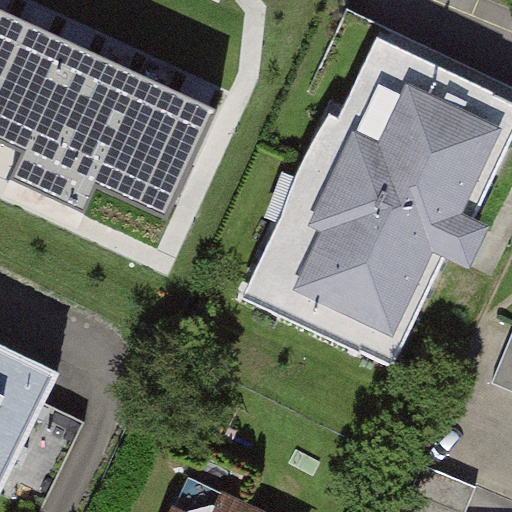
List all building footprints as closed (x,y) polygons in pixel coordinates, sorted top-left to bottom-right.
[(219,112),(0,11),(0,144),(25,155),(12,183),(86,217),(98,191),(168,224),(219,112)] [(511,87),(350,12),(312,93),(348,110),(261,294),(366,343),(360,354),(395,371),(451,253),(468,260),(481,233),(472,229),(494,181),(511,189),(511,87)] [(511,342),(493,388),(511,395),(511,342)] [(61,375),(0,345),(0,495),(34,511),(41,511),(85,423),(46,404),(61,375)] [(466,511),(477,488),(425,465),(405,511),(466,511)] [(225,511),(196,498),(189,511),(225,511)]
